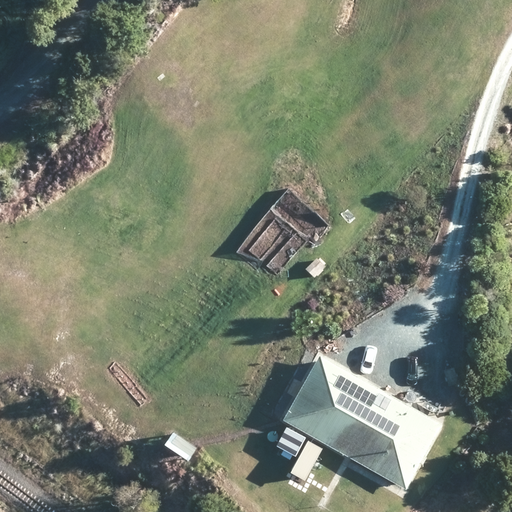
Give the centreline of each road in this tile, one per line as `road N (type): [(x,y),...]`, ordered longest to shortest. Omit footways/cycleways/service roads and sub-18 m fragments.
road 1 (track): [(511,60),(460,213)]
road 2 (unclassified): [(0,105),(110,0)]
